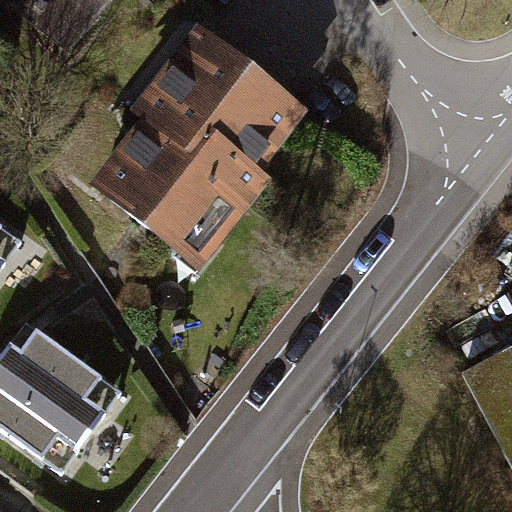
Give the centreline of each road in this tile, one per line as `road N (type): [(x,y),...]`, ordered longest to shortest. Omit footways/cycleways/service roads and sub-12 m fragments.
road 1 (residential): [(461,164),(211,501)]
road 2 (residential): [(355,0),(461,164)]
